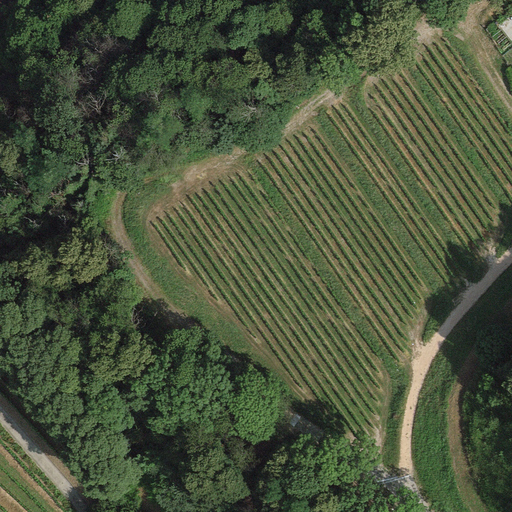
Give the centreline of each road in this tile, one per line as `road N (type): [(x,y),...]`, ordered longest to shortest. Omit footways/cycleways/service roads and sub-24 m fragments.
road 1 (track): [(511,106),(465,33),(433,29),(222,161),(119,190),(115,217)]
road 2 (track): [(421,511),(402,459),(414,384),(443,332),(511,252)]
road 3 (track): [(301,0),(237,33),(37,54)]
